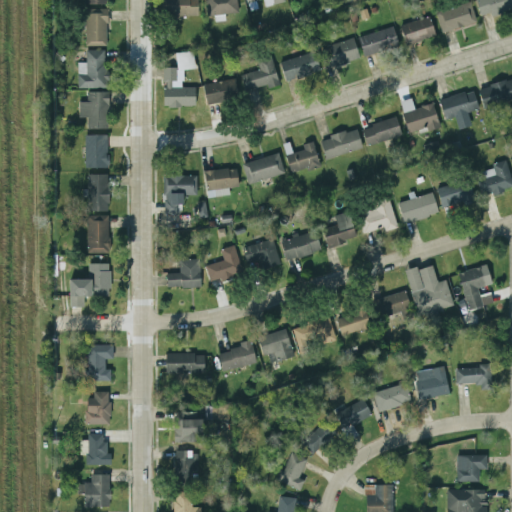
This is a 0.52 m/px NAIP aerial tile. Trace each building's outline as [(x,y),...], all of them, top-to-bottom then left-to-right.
[(197,0),(162,0),(162,16),(197,16),(197,0)] [(511,0),(474,0),(480,16),(488,13),(490,17),(511,9),(511,0)] [(476,23),(469,2),(435,13),(442,34),(476,23)] [(106,46),(107,10),(85,10),(84,46),(106,46)] [(399,26),(405,46),(435,36),(428,16),(399,26)] [(363,56),(398,46),(392,26),(357,37),(363,56)] [(325,69),(358,60),(353,39),(319,47),(325,69)] [(77,88),(105,88),(106,50),(85,50),(85,62),(77,62),(77,88)] [(279,62),(285,82),(319,71),(313,51),(279,62)] [(193,52),(175,53),(176,70),(194,69),(193,52)] [(258,70),(239,75),(244,93),(278,84),(271,57),(256,61),(258,70)] [(177,67),(163,68),(163,107),(195,106),(194,87),(177,87),(177,67)] [(483,108),(511,98),(511,78),(477,88),(483,108)] [(203,84),(205,104),(238,100),(235,79),(203,84)] [(458,130),(471,125),(467,113),(478,109),(471,89),(438,101),(444,119),(453,116),(458,130)] [(86,129),(108,129),(109,92),(86,92),(86,102),(78,102),(78,117),(86,118),(86,129)] [(407,133),(426,128),(427,130),(439,127),(432,103),(413,108),(410,99),(398,102),(407,133)] [(365,145),(400,136),(396,118),(361,127),(365,145)] [(361,148),(356,129),(319,139),(325,159),(361,148)] [(84,135),(84,168),(107,167),(107,135),(84,135)] [(302,144),(303,148),(285,153),(290,173),(318,165),(312,141),(302,144)] [(247,184),(284,173),(277,153),(241,164),(247,184)] [(475,172),(481,198),(504,192),(503,189),(511,186),(505,160),(491,164),(492,168),(475,172)] [(228,196),(228,188),(237,187),(236,169),(204,170),(205,197),(228,196)] [(108,175),(87,174),(86,211),(107,212),(108,175)] [(195,176),(163,176),(164,214),(175,214),(175,205),(183,204),(182,195),(196,195),(195,176)] [(436,188),(439,208),(474,201),(470,181),(436,188)] [(402,223),(437,215),(432,193),(397,201),(402,223)] [(397,228),(387,198),(373,203),(374,207),(357,213),(364,234),(383,227),(384,231),(397,228)] [(335,226),(322,228),(325,245),(355,240),(350,212),(333,215),(335,226)] [(107,215),(86,215),(86,253),(108,253),(107,215)] [(320,249),(313,229),(279,241),(287,262),(320,249)] [(242,246),(246,264),(255,262),(257,271),(279,266),(273,239),(242,246)] [(208,281),(220,278),(220,281),(241,276),(233,245),(219,249),(222,261),(204,266),(208,281)] [(200,287),(199,259),(178,260),(179,273),(166,273),(166,288),(200,287)] [(69,308),(83,307),(83,297),(109,296),(108,263),(87,264),(88,279),(68,280),(69,308)] [(445,280),(436,282),(431,264),(404,271),(416,316),(452,307),(445,280)] [(482,306),(477,288),(491,284),(486,264),(456,273),(467,310),(482,306)] [(399,311),(402,318),(412,315),(403,290),(371,301),(378,319),(399,311)] [(370,327),(363,308),(335,318),(341,337),(370,327)] [(335,339),(328,317),(291,327),(297,350),(335,339)] [(257,338),(262,355),(266,353),(269,363),(293,356),(284,329),(257,338)] [(255,363),(250,340),(239,342),(240,347),(217,352),(221,371),(255,363)] [(111,359),(112,345),(87,345),(86,381),(109,382),(110,369),(104,369),(104,359),(111,359)] [(203,353),(165,354),(165,374),(204,374),(203,353)] [(413,371),(417,399),(448,394),(443,366),(413,371)] [(490,366),(454,367),(455,387),(491,386),(490,366)] [(372,393),(378,412),(410,402),(404,383),(372,393)] [(108,425),(109,392),(87,391),(86,424),(108,425)] [(371,415),(361,398),(334,415),(348,438),(356,433),(351,426),(371,415)] [(174,419),(174,441),(201,442),(201,420),(174,419)] [(312,455),(333,432),(322,422),(301,445),(312,455)] [(107,465),(106,434),(86,434),(87,465),(107,465)] [(173,452),(175,486),(196,485),(195,451),(173,452)] [(299,490),(303,480),(298,478),(306,459),(289,452),(276,481),(299,490)] [(486,455),(455,456),(456,482),(478,481),(478,469),(486,469),(486,455)] [(83,507),(109,507),(108,474),(90,475),(90,483),(77,483),(77,494),(83,494),(83,507)] [(364,485),(364,511),(392,511),(392,485),(364,485)] [(484,511),(485,490),(446,489),(445,511),(484,511)] [(173,511),(199,511),(200,507),(190,507),(190,492),(173,492),(173,511)] [(293,511),(294,498),(277,497),(276,511),(293,511)]
